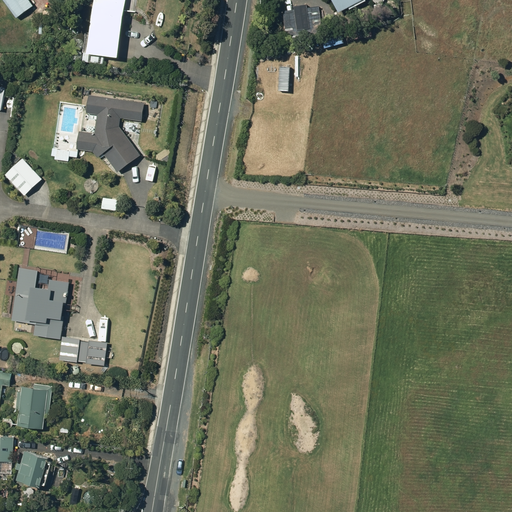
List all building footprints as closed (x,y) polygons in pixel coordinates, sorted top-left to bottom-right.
[(29,0),(3,0),(18,19),(34,7),(29,0)] [(129,0),(95,0),(90,52),(124,56),(129,0)] [(333,0),(341,14),(367,0),(333,0)] [(311,30),(308,6),(295,8),(299,32),(311,30)] [(354,39),(375,36),(373,25),(352,28),(354,39)] [(80,130),(78,148),(94,150),(98,156),(105,151),(119,170),(133,159),(141,153),(120,126),(122,116),(143,119),(145,102),(90,95),(88,112),(98,113),(96,132),(80,130)] [(24,195),(41,178),(22,158),(4,175),(24,195)] [(50,286),(37,284),(39,269),(21,266),(13,319),(37,322),(35,334),(62,337),(65,315),(63,315),(65,301),(67,302),(70,281),(51,278),(50,286)] [(104,366),(107,343),(62,337),(59,360),(104,366)] [(0,404),(0,405),(3,384),(11,385),(12,373),(0,371),(0,404)] [(19,424),(45,427),(46,413),(50,413),(54,385),(36,383),(35,387),(23,385),(23,391),(19,391),(17,409),(21,409),(19,424)] [(0,435),(0,460),(13,461),(15,436),(0,435)] [(21,469),(18,479),(42,486),(43,482),(47,483),(53,460),(49,459),(50,456),(34,451),(33,452),(26,450),(23,459),(25,460),(24,464),(18,462),(17,468),(21,469)]
